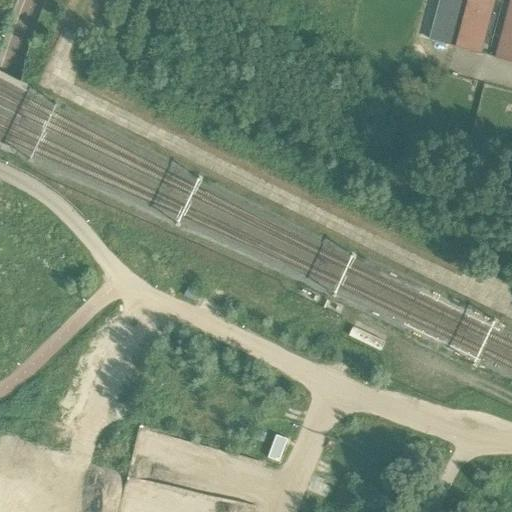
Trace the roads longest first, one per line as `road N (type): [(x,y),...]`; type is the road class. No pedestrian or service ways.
road 1 (unclassified): [(511,437),(398,412),(140,294),(47,195),(0,170)]
road 2 (track): [(84,0),(64,43),(69,93),(486,299),(489,291)]
road 3 (unknown): [(332,381),(278,511)]
